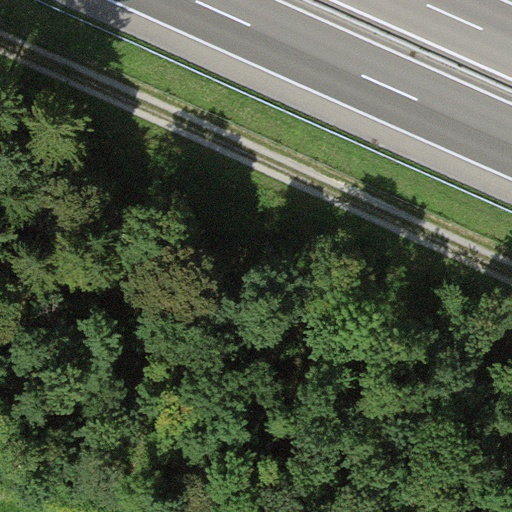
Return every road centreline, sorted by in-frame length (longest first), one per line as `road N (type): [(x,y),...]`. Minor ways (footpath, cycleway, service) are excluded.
road 1 (track): [(0,45),(511,270)]
road 2 (motorway): [(194,0),(511,140)]
